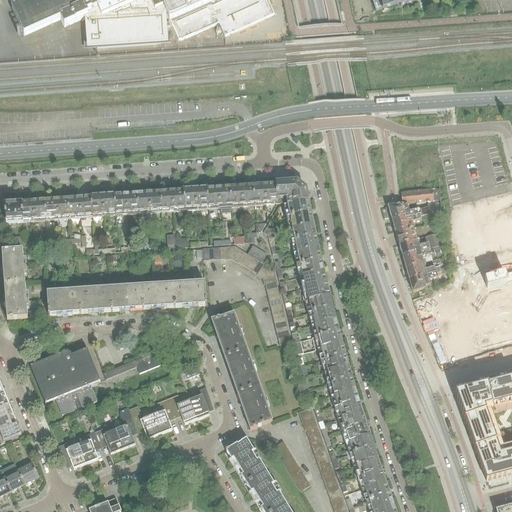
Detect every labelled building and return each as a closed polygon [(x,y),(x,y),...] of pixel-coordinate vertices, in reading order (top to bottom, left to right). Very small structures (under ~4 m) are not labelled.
[(224,38),(271,17),(274,16),(266,0),(31,0),(11,9),(24,36),(60,20),(64,28),(84,19),(85,22),(87,50),(168,44),(166,29),(169,29),(172,28),(178,41),(183,41),(218,24),(224,38)] [(381,13),(419,0),(371,0),(375,11),(381,9),(381,13)] [(511,212),(493,142),(394,149),(400,189),(418,186),(416,171),(475,167),(504,275),(511,273),(511,212)] [(277,199),(285,198),(296,184),(276,185),(277,199)] [(285,198),(287,206),(308,202),(306,191),(296,184),(285,198)] [(270,187),(264,187),(266,205),(270,205),(270,202),(277,201),(277,199),(276,185),(270,185),(270,187)] [(259,186),(252,187),(254,206),(266,205),(264,187),(259,187),(259,186)] [(247,188),(241,189),(243,207),(254,206),(252,187),(247,187),(247,188)] [(224,190),(218,190),(220,208),(231,208),(230,188),(224,189),(224,190)] [(236,188),(230,188),(231,208),(243,207),(241,189),(236,189),(236,188)] [(206,190),(195,191),(196,210),(208,209),(206,190)] [(213,190),(206,190),(208,209),(220,208),(218,190),(213,191),(213,190)] [(195,191),(183,192),(185,211),(196,210),(195,191)] [(388,208),(392,223),(404,220),(405,222),(420,217),(420,219),(430,216),(429,214),(427,208),(419,211),(408,214),(406,206),(428,203),(433,203),(432,191),(401,195),(402,206),(391,207),(388,208)] [(178,193),(172,194),(173,212),(185,211),(183,192),(178,192),(178,193)] [(155,195),(149,195),(150,214),(161,213),(160,193),(154,194),(155,195)] [(167,193),(160,193),(161,213),(173,212),(172,194),(167,194),(167,193)] [(143,194),(137,195),(138,215),(150,214),(149,195),(143,196),(143,194)] [(131,197),(126,197),(127,216),(138,215),(137,195),(131,195),(131,197)] [(120,196),(114,197),(115,217),(127,216),(126,197),(120,197),(120,196)] [(102,197),(91,198),(92,218),(104,218),(102,197)] [(114,197),(102,197),(104,218),(115,217),(114,197)] [(81,219),(92,218),(91,198),(85,199),(85,200),(79,200),(81,219)] [(62,202),(56,202),(58,221),(69,220),(68,200),(62,200),(62,202)] [(69,220),(81,219),(79,200),(74,201),(74,200),(68,200),(69,220)] [(51,201),(45,202),(46,222),(58,221),(56,202),(51,202),(51,201)] [(35,223),(46,222),(45,202),(39,202),(39,203),(33,204),(35,223)] [(285,214),(286,219),(310,214),(308,202),(287,206),(288,213),(285,214)] [(22,204),(23,224),(35,223),(33,204),(28,204),(27,203),(22,203),(22,204)] [(22,204),(6,205),(5,207),(6,225),(23,224),(22,204)] [(291,230),(313,226),(310,214),(286,219),(287,224),(290,223),(291,230)] [(422,222),(424,221),(424,220),(430,218),(430,216),(420,219),(420,217),(405,222),(404,220),(392,223),(396,236),(414,231),(412,225),(422,222)] [(255,225),(255,233),(260,233),(265,224),(255,225)] [(316,238),(313,226),(291,230),(293,238),(289,239),(290,244),(316,238)] [(396,236),(399,246),(416,240),(414,231),(396,236)] [(246,240),(247,244),(253,244),(253,239),(256,238),(255,233),(246,234),(246,238),(246,240)] [(416,240),(399,246),(403,259),(430,251),(430,250),(433,249),(433,250),(439,248),(436,235),(417,241),(416,240)] [(174,236),(166,237),(167,250),(175,250),(174,236)] [(247,244),(246,240),(244,240),(244,236),(233,236),(233,245),(247,244)] [(318,250),(316,238),(290,244),(292,249),(294,249),(296,255),(318,250)] [(187,240),(175,241),(176,250),(187,249),(187,240)] [(255,260),(259,263),(265,254),(252,246),(246,255),(250,257),(255,260)] [(232,261),(235,248),(225,248),(226,260),(226,261),(232,261)] [(238,264),(245,254),(235,248),(232,261),(238,265),(239,264),(238,264)] [(441,255),(439,248),(433,250),(435,257),(441,255)] [(295,263),(296,268),(321,262),(318,250),(296,255),(298,262),(295,263)] [(5,286),(25,285),(22,251),(2,252),(5,286)] [(403,259),(406,271),(424,266),(422,259),(431,257),(430,251),(403,259)] [(158,266),(166,265),(166,254),(157,254),(158,266)] [(243,267),(250,257),(246,255),(245,254),(238,264),(239,264),(243,267)] [(243,267),(248,270),(255,260),(250,257),(243,267)] [(259,263),(255,260),(248,270),(253,273),(259,263)] [(322,268),(321,262),(296,268),(297,272),(300,272),(302,279),(323,274),(322,268)] [(253,273),(257,276),(264,266),(259,263),(253,273)] [(273,272),(264,266),(257,276),(257,277),(263,280),(273,272)] [(446,269),(445,270),(441,271),(440,269),(436,271),(435,269),(426,272),(424,266),(406,271),(409,283),(446,272),(446,269)] [(264,285),(276,282),(273,272),(263,280),(264,285)] [(413,294),(431,288),(429,283),(439,280),(438,279),(443,277),(443,276),(447,274),(446,272),(409,283),(413,294)] [(511,273),(504,275),(463,286),(480,351),(511,342),(511,273)] [(300,287),(301,291),(326,285),(323,274),(302,279),(304,286),(300,287)] [(276,282),(264,285),(266,290),(277,288),(276,282)] [(175,308),(206,306),(205,283),(173,285),(175,308)] [(28,319),(25,285),(5,286),(7,320),(28,319)] [(175,308),(173,285),(142,287),(143,310),(171,308),(175,308)] [(306,296),(308,303),(329,298),(327,292),(326,285),(301,291),(303,297),(306,296)] [(143,310),(142,287),(110,289),(112,312),(143,310)] [(279,293),(277,288),(266,290),(267,296),(279,293)] [(112,312),(110,289),(79,292),(80,314),(112,312)] [(80,314),(79,292),(47,294),(49,316),(80,314)] [(280,299),(279,293),(267,296),(268,301),(280,299)] [(440,295),(417,305),(442,361),(480,351),(474,329),(456,333),(440,295)] [(307,311),(308,316),(332,310),(329,298),(308,303),(309,311),(307,311)] [(268,301),(270,307),(281,304),(280,299),(268,301)] [(282,310),(281,304),(270,307),(271,312),(282,310)] [(272,318),(284,315),(282,310),(271,312),(272,318)] [(312,320),(314,327),(335,322),(332,310),(308,316),(309,321),(312,320)] [(219,318),(211,321),(224,358),(247,350),(234,314),(220,319),(219,318)] [(274,323),(285,321),(284,315),(272,318),(274,323)] [(274,323),(275,329),(286,326),(285,321),(274,323)] [(312,335),(313,339),(338,333),(335,322),(314,327),(309,328),(311,335),(312,335)] [(288,332),(286,326),(275,329),(277,334),(288,332)] [(289,337),(288,332),(277,334),(278,340),(289,337)] [(318,344),(320,351),(341,345),(338,333),(313,339),(315,344),(318,344)] [(293,344),(300,343),(298,338),(297,338),(295,334),(291,335),(293,344)] [(279,345),(290,343),(289,337),(278,340),(279,345)] [(300,343),(293,344),(296,356),(303,355),(300,346),(300,343)] [(318,358),(320,363),(344,356),(343,351),(341,345),(320,351),(321,357),(318,358)] [(90,387),(100,383),(100,382),(87,350),(71,357),(70,355),(70,354),(68,353),(66,353),(63,353),(61,354),(60,356),(30,368),(45,405),(55,401),(55,402),(55,401),(61,416),(61,417),(62,417),(96,403),(96,402),(90,388),(90,387)] [(105,381),(118,376),(169,356),(166,350),(103,375),(105,380),(105,381)] [(260,386),(247,350),(224,358),(237,394),(260,386)] [(325,367),(327,374),(348,368),(344,356),(320,363),(322,368),(325,367)] [(185,373),(188,380),(201,375),(198,368),(185,373)] [(351,380),(348,368),(327,374),(329,381),(325,382),(327,386),(351,380)] [(331,390),(334,397),(355,391),(351,380),(327,386),(328,391),(331,390)] [(511,380),(455,395),(486,483),(511,476),(511,380)] [(257,427),(272,422),(260,386),(237,394),(250,431),(257,428),(257,427)] [(198,399),(190,402),(198,421),(210,416),(206,406),(212,403),(207,389),(196,394),(198,399)] [(333,405),(334,410),(358,403),(355,391),(334,397),(336,404),(333,405)] [(0,397),(0,409),(9,405),(5,395),(0,397)] [(179,396),(168,401),(175,418),(181,416),(185,426),(198,421),(190,402),(182,405),(179,396)] [(161,414),(153,417),(161,436),(173,431),(169,420),(175,418),(168,401),(158,405),(161,414)] [(338,413),(341,421),(362,414),(358,403),(334,410),(335,414),(338,413)] [(9,405),(0,409),(0,420),(13,415),(9,405)] [(129,411),(133,419),(138,432),(144,430),(148,441),(161,436),(153,417),(145,420),(143,414),(138,407),(129,411)] [(124,428),(116,431),(124,450),(136,445),(132,435),(138,432),(133,419),(129,411),(129,409),(121,412),(122,423),(124,428)] [(310,409),(298,414),(301,421),(313,416),(310,409)] [(365,426),(362,414),(341,421),(343,427),(340,428),(341,433),(365,426)] [(13,415),(0,420),(0,431),(17,425),(13,415)] [(320,415),(316,416),(320,428),(324,426),(320,416),(320,415)] [(313,416),(301,421),(303,426),(315,422),(313,416)] [(315,422),(303,426),(305,432),(317,428),(315,422)] [(17,425),(0,431),(0,442),(1,444),(21,436),(17,425)] [(324,439),(328,438),(324,426),(320,428),(324,439)] [(348,444),(369,437),(367,431),(365,426),(341,433),(343,438),(346,437),(348,444)] [(317,428),(305,432),(306,432),(308,437),(319,433),(317,428)] [(111,455),(124,450),(116,431),(108,435),(106,429),(95,433),(101,447),(107,445),(111,455)] [(87,443),(79,446),(87,465),(99,460),(95,449),(101,447),(95,433),(85,437),(87,443)] [(319,433),(308,437),(310,442),(321,438),(319,433)] [(349,457),(373,449),(369,437),(348,444),(350,451),(348,452),(349,457)] [(321,438),(310,442),(311,447),(323,443),(321,438)] [(226,453),(246,485),(267,473),(247,440),(226,453)] [(74,470),(87,465),(79,446),(71,449),(69,443),(59,447),(65,461),(70,459),(74,470)] [(276,454),(286,448),(283,443),(273,449),(276,454)] [(323,443),(311,447),(313,453),(324,449),(323,443)] [(279,459),(289,453),(286,448),(276,454),(279,459)] [(324,449),(313,453),(315,458),(326,454),(324,449)] [(356,467),(376,460),(373,449),(349,457),(351,462),(354,461),(356,467)] [(282,464),(292,458),(289,453),(279,459),(282,464)] [(326,454),(315,458),(317,463),(328,459),(326,454)] [(292,458),(282,464),(285,469),(295,462),(292,458)] [(328,459),(317,463),(319,469),(330,465),(328,459)] [(357,479),(380,471),(376,460),(356,467),(358,474),(356,475),(357,479)] [(295,462),(285,469),(288,473),(298,467),(295,462)] [(32,465),(17,472),(25,486),(39,479),(32,465)] [(330,465),(319,469),(321,474),(332,470),(330,465)] [(298,467),(288,473),(291,478),(301,472),(298,467)] [(332,470),(321,474),(323,479),(334,475),(332,470)] [(384,483),(380,471),(357,479),(359,484),(362,484),(364,490),(384,483)] [(11,493),(25,486),(17,472),(4,479),(11,493)] [(301,472),(291,478),(294,483),(304,477),(301,472)] [(340,485),(344,484),(340,472),(336,474),(340,485)] [(246,485),(262,511),(274,511),(286,505),(267,473),(246,485)] [(334,475),(323,479),(325,485),(336,481),(334,475)] [(304,477),(294,483),(297,488),(307,482),(304,477)] [(4,479),(0,480),(0,498),(11,493),(4,479)] [(336,481),(325,485),(327,490),(338,486),(336,481)] [(307,482),(297,488),(300,493),(310,487),(307,482)] [(364,498),(365,503),(389,495),(384,483),(364,490),(366,497),(364,498)] [(338,486),(327,490),(328,495),(339,491),(338,486)] [(330,501),(341,497),(339,491),(328,495),(330,501)] [(370,507),(371,511),(376,511),(392,507),(391,502),(389,495),(365,503),(367,508),(370,507)] [(332,506),(343,502),(341,497),(330,501),(332,506)] [(89,511),(121,511),(119,506),(116,501),(89,511)] [(334,511),(345,507),(343,502),(332,506),(334,511)]
